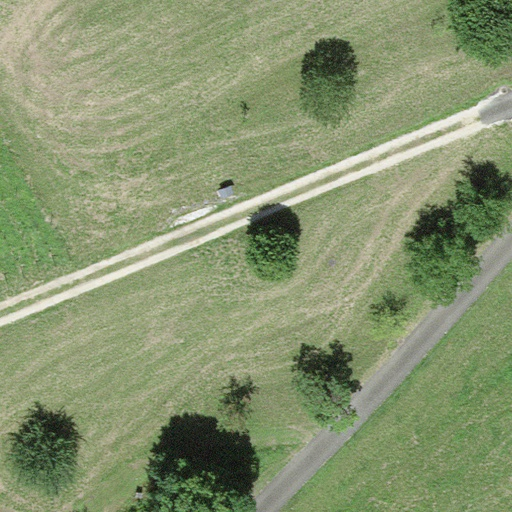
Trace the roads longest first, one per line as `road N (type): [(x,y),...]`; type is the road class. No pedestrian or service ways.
road 1 (track): [(511,99),(0,311)]
road 2 (track): [(246,511),(511,225)]
